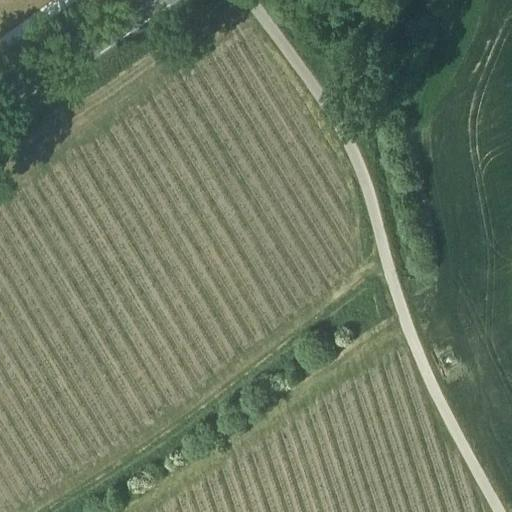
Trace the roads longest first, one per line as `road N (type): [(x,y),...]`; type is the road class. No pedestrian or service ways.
road 1 (unclassified): [(497,511),(418,360),(347,139),(249,0)]
road 2 (primary): [(0,108),(155,0)]
